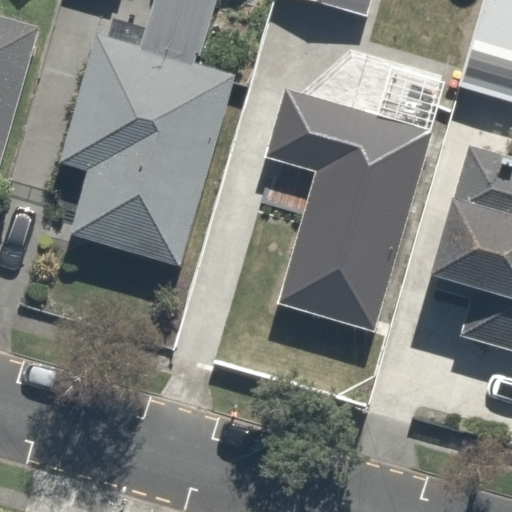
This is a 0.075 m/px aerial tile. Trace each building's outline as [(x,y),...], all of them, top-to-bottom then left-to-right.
[(140,0),(129,45),(76,31),(45,156),(68,162),(47,245),(172,277),(226,64),(181,53),(193,4),(176,0),(140,0)] [(366,0),(293,0),(363,17),(366,0)] [(511,0),(467,0),(439,92),(511,114),(511,0)] [(0,100),(17,24),(0,20),(0,100)] [(416,125),(267,85),(248,157),(295,170),(261,298),(362,325),(416,125)] [(511,158),(498,155),(506,121),(448,107),(439,141),(406,275),(454,287),(440,342),(511,360),(511,158)]
